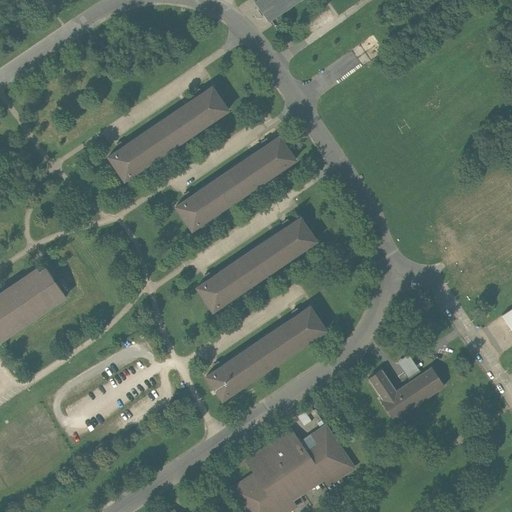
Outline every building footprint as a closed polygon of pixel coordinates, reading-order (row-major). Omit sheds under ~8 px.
[(307,0),(263,0),(256,5),(270,24),(302,2),(302,3),(307,0)] [(226,109),(210,85),(105,155),(121,179),(226,109)] [(294,159),(277,134),(173,204),(190,228),(294,159)] [(315,240),(298,215),(194,286),(211,310),(315,240)] [(49,265),(43,269),(40,265),(0,291),(0,339),(68,294),(49,265)] [(324,329),(308,305),(204,376),(220,400),(324,329)] [(511,308),(501,316),(511,333),(511,308)] [(443,386),(430,367),(394,391),(380,369),(366,378),(381,399),(379,401),(392,420),(443,386)] [(352,468),(324,427),(310,436),(316,444),(304,452),(289,430),(244,461),(253,474),(231,489),(246,511),(280,511),(277,507),(289,499),(290,501),(322,479),(321,477),(333,469),(338,477),(352,468)]
